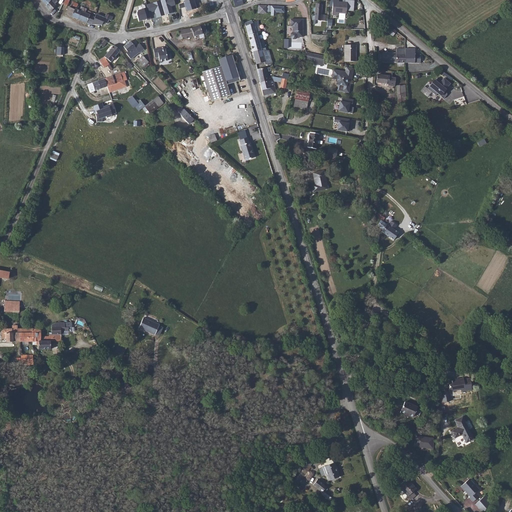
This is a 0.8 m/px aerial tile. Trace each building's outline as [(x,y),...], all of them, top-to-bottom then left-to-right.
[(41,0),(46,5),(46,6),(51,11),(56,5),(51,0),(41,0)] [(161,0),(149,4),(151,12),(156,11),(157,17),(165,14),(161,0)] [(174,0),(161,0),(165,14),(173,12),(171,5),(175,4),(174,0)] [(194,0),(185,0),(183,1),(186,12),(197,8),(194,0)] [(338,0),(329,0),(329,6),(333,6),(332,14),(338,14),(338,13),(346,14),(347,11),(353,11),(354,1),(346,0),(345,2),(339,2),(338,0)] [(137,14),(139,21),(147,19),(147,20),(151,18),(146,2),(142,3),(143,8),(138,10),(137,14)] [(322,4),(316,4),(315,16),(313,16),(312,20),(321,20),(322,4)] [(266,5),(258,5),(258,13),(264,13),(266,13),(266,5)] [(276,16),(276,12),(284,13),(284,6),(268,5),(268,12),(271,12),(270,16),(276,16)] [(66,14),(72,17),(87,23),(90,16),(91,12),(88,11),(87,13),(85,13),(87,9),(81,6),(79,10),(75,9),(75,10),(69,7),(66,14)] [(90,16),(87,23),(90,24),(92,24),(93,23),(96,24),(97,21),(102,24),(103,22),(107,24),(109,20),(111,21),(113,17),(106,14),(105,18),(96,14),(95,18),(90,16)] [(303,19),(291,19),(291,26),(293,26),(293,32),(291,34),(291,37),(293,39),(296,39),(298,37),(303,37),(303,28),(302,27),(302,25),(303,25),(303,19)] [(245,23),(253,52),(258,50),(266,50),(263,40),(262,40),(260,33),(261,33),(259,26),(258,26),(258,23),(258,21),(253,23),(252,20),(245,23)] [(207,32),(205,24),(191,28),(180,30),(180,31),(178,31),(179,33),(177,34),(179,39),(194,37),(207,32)] [(396,32),(391,27),(387,31),(393,36),(396,32)] [(107,41),(103,39),(99,44),(99,43),(97,46),(99,48),(102,45),(103,46),(107,41)] [(140,43),(135,47),(130,41),(124,46),(128,52),(126,53),(131,59),(139,53),(140,53),(144,49),(140,43)] [(104,57),(111,62),(120,51),(119,50),(114,45),(104,57)] [(356,61),(356,45),(345,45),(344,61),(356,61)] [(153,49),(155,58),(159,57),(160,62),(168,60),(167,58),(171,57),(170,51),(166,51),(166,49),(162,50),(162,48),(153,49)] [(405,63),(405,49),(396,48),(396,53),(382,52),(382,53),(382,61),(382,62),(405,63)] [(416,49),(405,49),(405,63),(421,63),(421,55),(415,55),(416,49)] [(258,50),(253,52),(256,64),(264,62),(265,65),(272,63),(269,50),(266,50),(258,50)] [(306,52),(305,58),(324,63),(325,56),(306,52)] [(221,66),(227,84),(240,80),(232,55),(219,59),(221,66)] [(143,56),(138,60),(144,67),(149,62),(143,56)] [(106,59),(104,57),(99,60),(104,67),(107,65),(108,67),(111,66),(109,64),(106,59)] [(230,95),(227,84),(221,66),(202,72),(211,101),(230,95)] [(257,69),(260,82),(269,80),(266,67),(257,69)] [(351,80),(352,73),(345,72),(333,70),(332,79),(337,80),(336,84),(338,85),(337,91),(349,93),(350,86),(346,86),(348,80),(351,80)] [(124,88),(122,82),(127,80),(124,72),(87,84),(90,93),(107,87),(109,93),(124,88)] [(392,76),(377,74),(376,83),(387,84),(387,86),(395,87),(396,78),(392,77),(392,76)] [(269,80),(260,82),(263,96),(276,93),(274,81),(281,82),(280,87),(286,88),(288,79),(271,76),(272,79),(269,80)] [(436,78),(429,87),(444,99),(448,95),(447,89),(452,84),(444,78),(441,81),(436,78)] [(397,86),(398,104),(406,104),(405,85),(397,86)] [(176,94),(174,89),(166,93),(170,100),(173,98),(172,97),(176,94)] [(294,106),(307,109),(310,93),(297,91),(294,106)] [(140,100),(137,102),(132,96),(128,100),(134,108),(136,106),(139,111),(144,106),(145,106),(140,100)] [(145,106),(144,106),(150,114),(163,103),(158,96),(145,106)] [(340,102),(338,112),(353,114),(353,108),(352,108),(353,99),(343,98),(342,102),(340,102)] [(98,113),(95,114),(97,117),(97,122),(102,122),(102,118),(106,116),(107,118),(112,116),(111,114),(116,113),(113,104),(103,107),(102,103),(94,106),(96,112),(97,111),(98,113)] [(181,107),(177,110),(180,113),(182,117),(189,124),(194,119),(184,109),(183,110),(181,107)] [(335,117),(334,122),(338,123),(337,131),(348,132),(350,119),(335,117)] [(238,133),(240,140),(247,138),(245,130),(238,133)] [(319,134),(310,133),(310,135),(309,135),(307,143),(308,143),(308,147),(316,149),(319,134)] [(208,136),(211,143),(217,140),(215,134),(208,136)] [(240,140),(239,140),(241,145),(240,145),(245,160),(255,157),(250,142),(249,143),(248,138),(247,138),(240,140)] [(50,158),(56,161),(60,153),(53,150),(50,158)] [(322,160),(309,154),(308,155),(310,158),(308,163),(313,165),(315,162),(320,164),(322,160)] [(327,188),(324,171),(313,173),(316,185),(312,186),(313,191),(327,188)] [(386,216),(377,210),(376,213),(376,214),(383,220),(386,216)] [(381,220),(378,225),(380,227),(383,230),(382,232),(394,240),(399,233),(394,229),(397,225),(391,221),(388,225),(381,220)] [(9,272),(0,270),(0,277),(4,278),(4,277),(8,277),(9,272)] [(20,302),(5,301),(4,311),(19,312),(20,302)] [(155,335),(159,325),(143,318),(139,328),(155,335)] [(49,334),(61,335),(63,335),(63,331),(68,331),(68,327),(72,327),(72,323),(58,323),(52,325),(52,332),(49,332),(49,334)] [(1,332),(2,339),(6,339),(6,342),(20,342),(20,329),(18,329),(18,326),(12,326),(12,329),(4,329),(1,332)] [(20,329),(20,342),(33,341),(33,329),(20,329)] [(49,337),(41,336),(41,329),(33,329),(33,341),(33,344),(38,345),(38,349),(50,349),(51,341),(61,341),(61,335),(49,334),(49,337)] [(125,347),(118,344),(114,353),(122,356),(125,347)] [(28,359),(21,359),(21,364),(33,364),(33,355),(28,355),(28,359)] [(458,380),(455,380),(449,381),(450,388),(449,389),(449,391),(460,390),(461,391),(465,390),(465,391),(472,390),(470,378),(463,379),(463,378),(458,379),(458,380)] [(413,417),(417,407),(405,402),(400,412),(405,415),(406,414),(413,417)] [(474,439),(463,417),(455,421),(458,427),(451,431),(454,438),(462,434),(466,443),(474,439)] [(414,446),(433,449),(433,448),(433,438),(416,435),(414,446)] [(339,477),(334,463),(333,463),(328,465),(324,467),(326,473),(327,473),(329,481),(339,477)] [(308,471),(311,467),(310,466),(307,464),(300,473),(294,480),(298,483),(304,476),(308,471)] [(318,479),(313,485),(322,492),(323,490),(326,486),(318,479)] [(416,489),(407,479),(399,486),(402,490),(400,491),(400,493),(404,498),(407,496),(408,496),(412,492),(416,489)] [(479,490),(469,479),(461,486),(470,497),(469,498),(473,502),(479,496),(476,492),(479,490)] [(323,490),(322,492),(331,500),(332,498),(323,490)] [(484,511),(489,503),(483,497),(475,504),(481,511),(484,511)]
